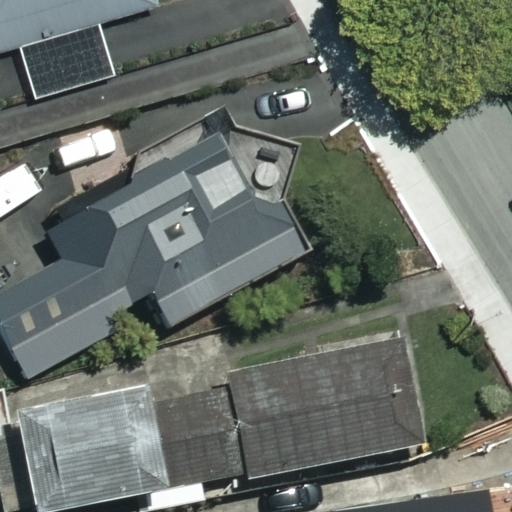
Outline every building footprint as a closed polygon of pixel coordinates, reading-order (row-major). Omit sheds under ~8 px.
[(0,0),(0,50),(23,43),(38,96),(118,73),(103,20),(170,0),(0,0)] [(245,180),(220,132),(133,176),(137,186),(47,231),(62,261),(0,291),(0,331),(25,381),(146,319),(153,333),(304,256),(262,172),(245,180)] [(424,446),(402,343),(216,383),(239,486),(424,446)] [(228,478),(213,389),(16,422),(31,511),(66,511),(151,498),(153,511),(156,511),(198,505),(195,484),(228,478)] [(511,511),(511,487),(353,511),(511,511)]
